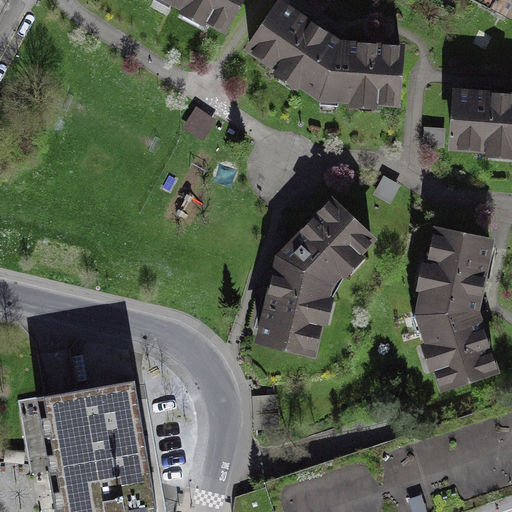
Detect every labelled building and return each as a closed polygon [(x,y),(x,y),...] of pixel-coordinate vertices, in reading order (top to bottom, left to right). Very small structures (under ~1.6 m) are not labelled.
[(169,0),(185,8),(188,4),(208,15),(206,20),(224,30),(239,0),(169,0)] [(511,0),(490,0),(497,4),(495,7),(511,15),(511,0)] [(400,49),(339,44),(327,36),(281,5),(250,49),(280,70),(282,65),(302,79),(299,83),(320,97),(352,100),(353,95),(376,97),(375,101),(397,103),(400,49)] [(511,96),(457,92),(453,147),(488,149),(489,145),(511,146),(511,96)] [(372,239),(332,202),(280,257),(260,340),(313,353),(320,321),(315,320),(321,297),(326,298),(329,284),(341,271),(337,268),(353,251),(357,254),(372,239)] [(489,242),(436,231),(429,266),(434,267),(430,290),(425,289),(419,314),(429,344),(434,342),(442,365),(437,366),(443,386),(495,369),(476,312),(489,242)] [(56,511),(156,511),(157,509),(135,379),(36,396),(56,511)] [(511,400),(266,482),(268,488),(236,498),(235,511),(234,511),(461,511),(511,495),(511,400)]
